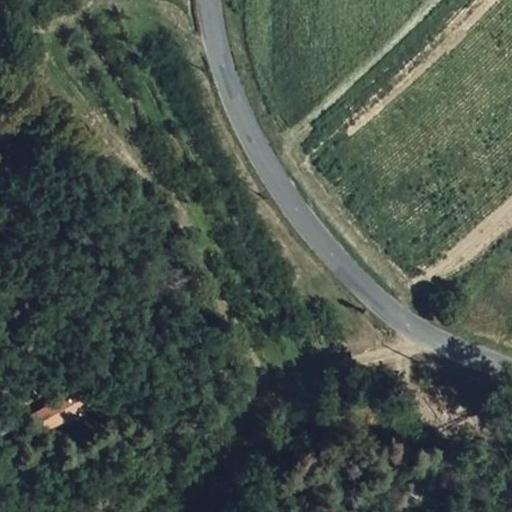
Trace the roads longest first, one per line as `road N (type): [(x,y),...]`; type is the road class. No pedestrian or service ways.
road 1 (tertiary): [(208,0),(253,146),(296,215),(390,318),(433,345),(511,371)]
road 2 (track): [(251,399),(72,443)]
road 3 (track): [(416,335),(251,399)]
